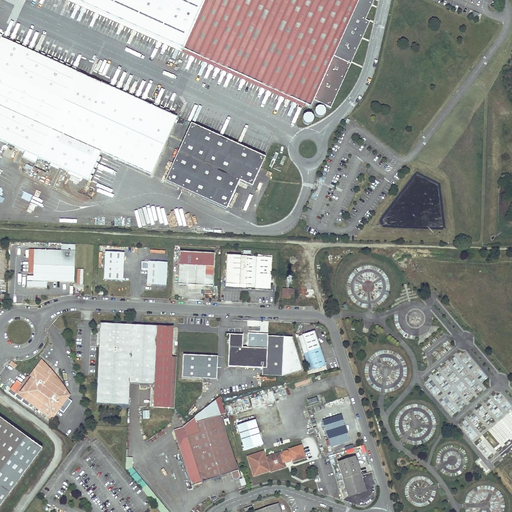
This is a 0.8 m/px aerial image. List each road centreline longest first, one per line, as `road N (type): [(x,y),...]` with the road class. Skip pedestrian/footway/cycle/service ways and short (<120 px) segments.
road 1 (unclassified): [(328,320),(93,304),(34,318)]
road 2 (unclassified): [(328,320),(387,511)]
